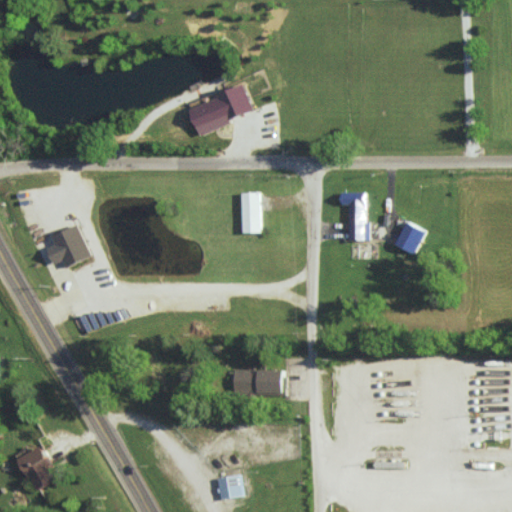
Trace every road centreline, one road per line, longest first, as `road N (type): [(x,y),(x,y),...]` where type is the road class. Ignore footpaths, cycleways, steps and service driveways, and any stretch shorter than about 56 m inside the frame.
road 1 (residential): [(0,162),(511,161)]
road 2 (residential): [(318,511),(313,161)]
road 3 (secondary): [(161,511),(0,224)]
